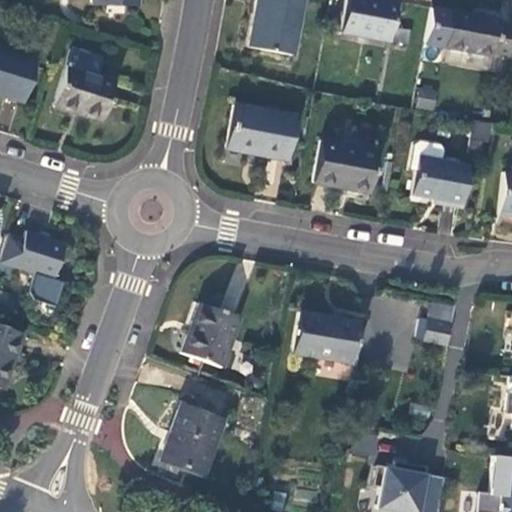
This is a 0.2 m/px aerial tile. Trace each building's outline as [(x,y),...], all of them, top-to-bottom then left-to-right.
[(292,58),(302,0),(256,0),(247,50),(292,58)] [(388,43),(395,2),(382,0),(345,0),(339,34),(388,43)] [(450,11),(443,48),(491,57),(492,57),(493,55),(508,57),(511,33),(511,25),(499,23),(499,20),(450,11)] [(488,72),(491,57),(443,48),(440,63),(488,72)] [(50,109),(100,124),(114,81),(96,75),(100,57),(69,49),(50,109)] [(34,62),(0,50),(0,96),(21,103),(34,62)] [(431,110),(436,91),(419,87),(415,105),(431,110)] [(294,118),(233,105),(225,150),(285,160),(294,118)] [(467,147),(485,151),(491,124),(473,120),(467,147)] [(410,170),(416,171),(418,157),(441,161),(443,151),(439,146),(419,142),(414,146),(410,170)] [(377,152),(319,143),(312,184),(370,194),(377,152)] [(416,171),(411,196),(443,202),(443,204),(459,207),(467,166),(441,161),(418,157),(416,171)] [(511,175),(503,175),(498,215),(511,216),(511,175)] [(62,244),(23,232),(13,268),(51,280),(62,244)] [(219,368),(236,319),(197,305),(180,354),(219,368)] [(291,354),(351,364),(357,324),(298,315),(291,354)] [(450,327),(419,321),(416,341),(447,347),(450,327)] [(21,337),(0,329),(0,389),(1,390),(21,337)] [(200,476),(220,422),(179,407),(159,461),(200,476)] [(511,511),(511,458),(492,457),(488,496),(499,497),(497,511),(511,511)] [(436,511),(442,480),(424,476),(425,469),(393,463),(392,470),(375,467),(371,488),(378,489),(375,510),(383,511),(436,511)]
